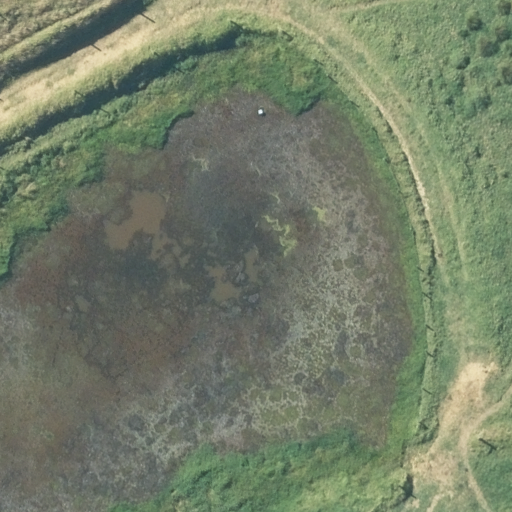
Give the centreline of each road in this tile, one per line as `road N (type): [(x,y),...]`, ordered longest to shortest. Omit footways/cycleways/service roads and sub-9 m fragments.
road 1 (track): [(426,493),(472,402),(422,150),(376,78),(323,26),(263,1),(223,0)]
road 2 (track): [(196,0),(0,114)]
